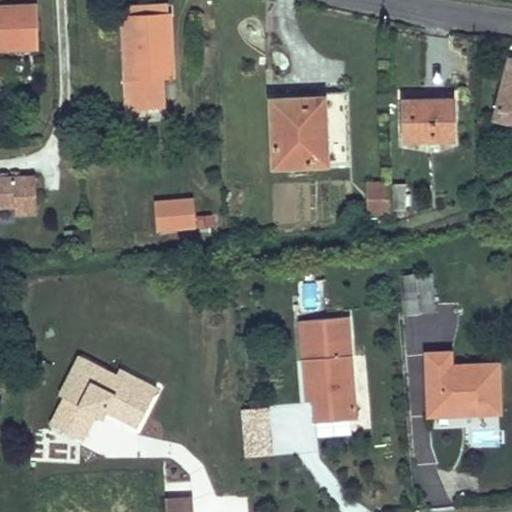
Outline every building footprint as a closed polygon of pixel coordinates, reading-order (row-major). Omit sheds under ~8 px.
[(0,48),(40,47),(38,6),(0,7),(0,48)] [(170,20),(170,6),(124,8),(125,18),(144,17),(144,22),(170,20)] [(173,76),(170,20),(144,22),(144,17),(125,18),(130,108),(165,106),(163,76),(173,76)] [(511,123),(511,60),(510,60),(495,119),(511,123)] [(348,162),(346,97),(273,100),(276,165),(348,162)] [(456,141),(456,102),(427,103),(427,99),(404,100),(405,142),(456,141)] [(38,213),(36,177),(0,178),(0,206),(17,206),(17,214),(38,213)] [(391,214),(391,183),(370,184),(371,214),(391,214)] [(407,211),(406,184),(391,185),(392,211),(407,211)] [(195,227),(193,199),(157,202),(159,230),(195,227)] [(436,312),(433,273),(401,276),(404,314),(436,312)] [(356,419),(348,317),(301,320),(307,401),(314,400),(316,423),(356,419)] [(499,407),(498,365),(451,367),(450,353),(428,354),(430,414),(461,413),(461,408),(499,407)] [(155,395),(117,376),(81,357),(61,395),(66,397),(52,424),(83,440),(97,414),(100,407),(107,410),(139,427),(155,395)] [(158,389),(120,369),(117,376),(155,395),(158,389)] [(104,417),(107,410),(100,407),(97,414),(104,417)] [(269,410),(242,412),(246,459),(273,456),(269,410)] [(190,511),(190,500),(168,501),(168,511),(190,511)]
